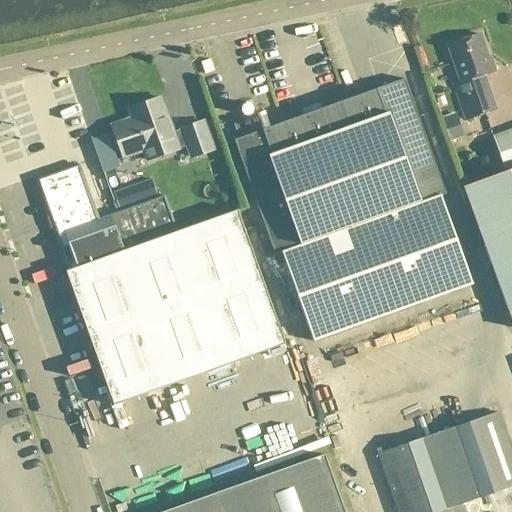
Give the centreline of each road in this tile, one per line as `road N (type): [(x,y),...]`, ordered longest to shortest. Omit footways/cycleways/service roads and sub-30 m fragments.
road 1 (unclassified): [(0,74),(335,0)]
road 2 (unclassified): [(79,511),(0,278)]
road 3 (unknown): [(380,511),(363,459),(380,428),(481,403)]
